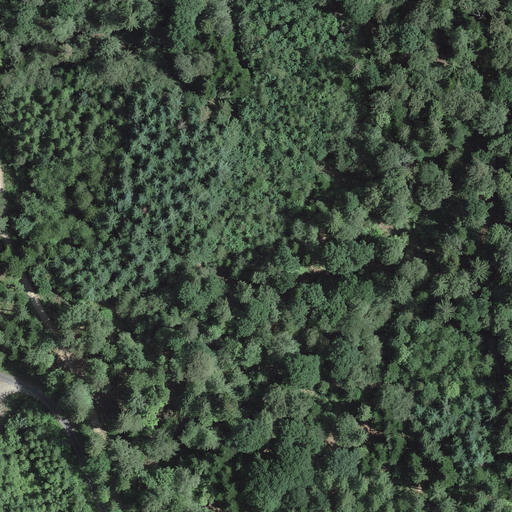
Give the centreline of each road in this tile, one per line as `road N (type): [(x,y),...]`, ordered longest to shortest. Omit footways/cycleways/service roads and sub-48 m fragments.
road 1 (track): [(121,511),(77,375),(7,247),(0,191)]
road 2 (track): [(105,511),(60,418),(44,398),(0,376)]
